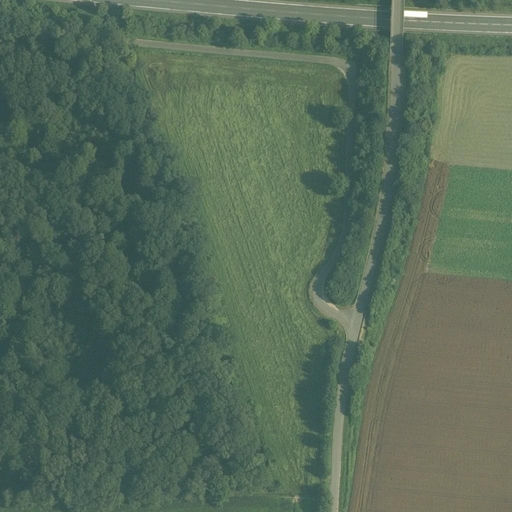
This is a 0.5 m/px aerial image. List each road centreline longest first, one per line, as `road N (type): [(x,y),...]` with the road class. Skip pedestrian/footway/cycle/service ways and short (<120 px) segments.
road 1 (unclassified): [(0,30),(345,65),(353,79),(347,222),(319,298),(356,319)]
road 2 (primary): [(511,26),(149,0)]
road 3 (unclassified): [(398,0),(385,202),(356,319)]
road 4 (unclassified): [(356,319),(336,511)]
